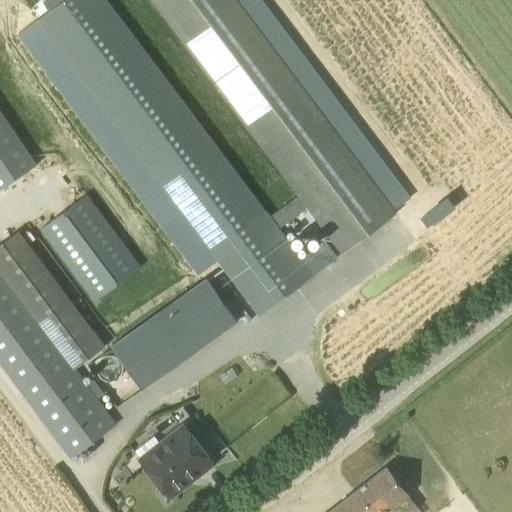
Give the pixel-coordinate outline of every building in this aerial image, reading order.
[(106,0),(63,0),(38,19),(260,316),(336,259),(323,242),(301,258),(278,229),(269,217),(106,0)] [(396,213),(236,0),(153,0),(299,194),(269,217),(278,229),(308,206),(343,253),(396,213)] [(12,194),(6,186),(35,166),(0,114),(0,198),(2,201),(12,194)] [(85,196),(40,229),(95,301),(139,268),(85,196)] [(19,231),(0,245),(0,272),(73,370),(106,346),(19,231)] [(73,370),(0,272),(0,364),(71,459),(115,425),(73,370)] [(207,279),(111,347),(142,390),(238,321),(207,279)] [(185,427),(142,462),(169,496),(213,462),(185,427)] [(385,511),(389,510),(390,511),(394,511),(397,511),(413,511),(418,509),(388,470),(386,467),(360,488),(328,511),(385,511)]
